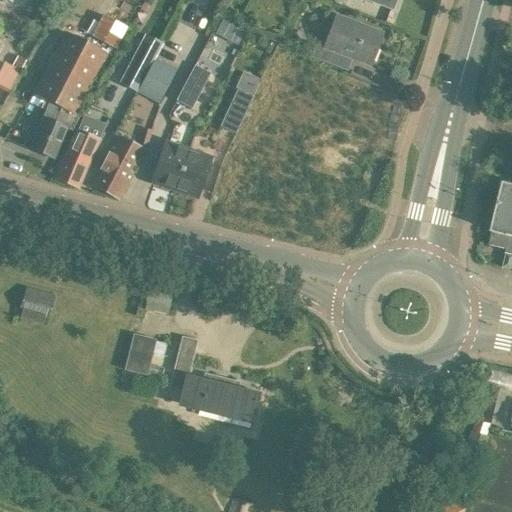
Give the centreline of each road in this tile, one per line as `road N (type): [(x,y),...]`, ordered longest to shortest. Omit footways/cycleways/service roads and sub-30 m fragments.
road 1 (primary): [(354,291),(0,191)]
road 2 (secondary): [(418,257),(482,0)]
road 3 (primary): [(354,291),(355,330),(382,358),(420,361),(451,338),(458,320)]
